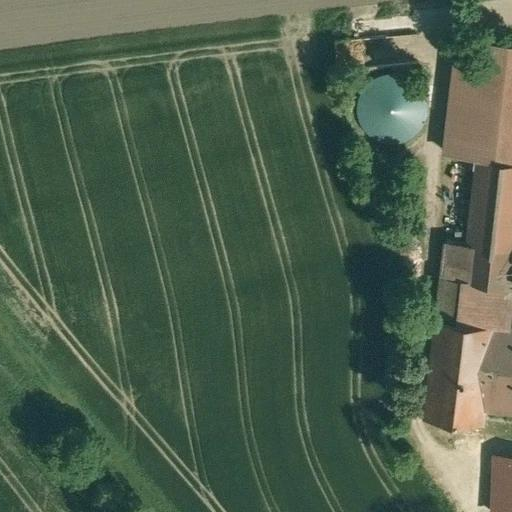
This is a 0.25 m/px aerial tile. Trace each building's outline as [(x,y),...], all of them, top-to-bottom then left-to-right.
[(511,42),(492,40),(489,60),(457,56),(446,151),(511,159),(511,42)] [(410,76),(405,74),(401,72),(396,71),(390,71),(385,72),(381,73),(376,75),(372,77),(369,80),(366,83),(364,85),(361,89),(359,96),(357,100),(357,104),(357,107),(357,111),(358,114),(359,119),(361,122),(363,126),(366,130),(370,133),(373,136),(376,138),(381,140),(389,141),(394,142),(399,141),(403,140),(408,138),(411,136),(413,135),(416,132),(420,128),(423,124),(425,118),(426,115),(427,111),(427,106),(427,100),(426,96),(424,92),(422,87),(418,83),(415,79),(410,76)] [(511,159),(477,156),(474,187),(469,221),(467,241),(463,277),(511,282),(511,159)] [(474,187),(457,185),(453,219),(469,221),(474,187)] [(511,290),(511,282),(463,277),(467,241),(445,239),(436,318),(508,326),(511,290)] [(511,326),(508,326),(436,318),(425,415),(482,422),(484,405),(511,408),(511,326)]
